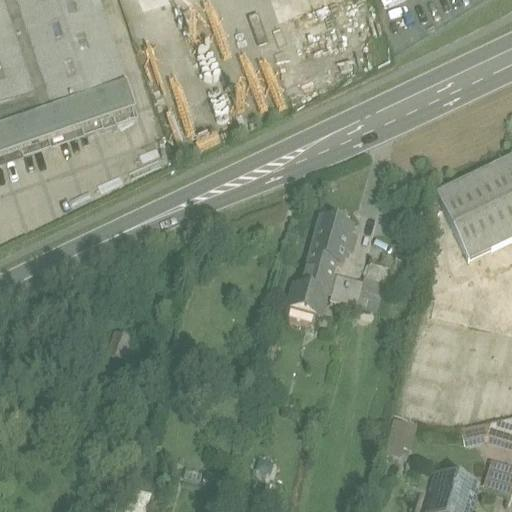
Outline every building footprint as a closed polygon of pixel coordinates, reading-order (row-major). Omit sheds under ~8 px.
[(97,0),(0,0),(0,161),(136,117),(97,0)] [(472,263),(511,243),(511,162),(440,196),(472,263)] [(357,229),(321,219),(302,289),(293,286),(284,317),(323,328),(329,308),(337,279),(340,267),(346,269),(350,255),(355,257),(360,240),(354,239),(357,229)] [(366,287),(337,279),(329,308),(358,316),(359,310),(366,287)] [(366,287),(359,310),(378,316),(387,284),(368,279),(366,287)] [(511,422),(471,432),(465,448),(491,443),(511,449),(511,422)] [(391,460),(405,461),(406,453),(417,454),(420,427),(395,424),(391,460)] [(249,474),(262,477),(267,457),(257,454),(246,452),(242,472),(249,474)] [(511,470),(495,465),(485,492),(511,500),(511,470)] [(484,490),(437,476),(432,493),(434,494),(428,511),(474,511),(476,506),(479,507),(484,490)] [(150,511),(155,497),(142,493),(137,511),(150,511)]
